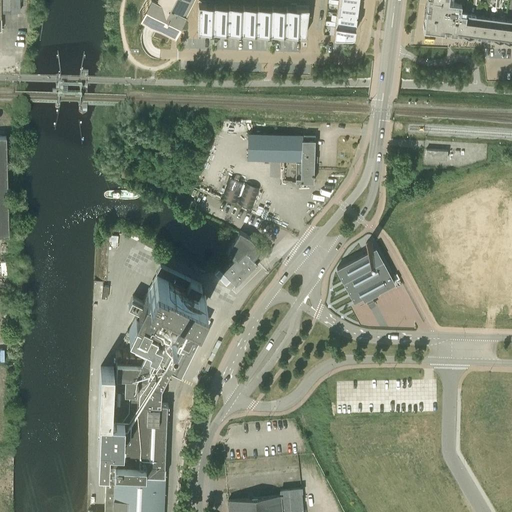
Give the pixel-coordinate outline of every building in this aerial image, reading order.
[(20,12),(19,0),(1,0),(2,12),(20,12)] [(145,0),(143,6),(148,9),(145,15),(149,18),(153,20),(174,31),(180,19),(181,17),(184,12),(185,10),(188,4),(189,3),(190,0),(145,0)] [(198,1),(198,4),(197,31),(305,34),(306,29),(308,8),(297,7),(297,4),(291,4),(291,1),(272,0),(259,0),(209,0),(209,1),(198,1)] [(511,0),(426,0),(425,7),(423,26),(511,38),(511,0)] [(337,4),(336,13),(356,15),(355,15),(356,13),(357,13),(358,4),(338,2),(337,4)] [(335,23),(335,24),(355,26),(354,26),(354,24),(355,24),(356,15),(336,13),(335,21),(335,23)] [(335,24),(335,26),(333,35),(350,35),(351,35),(352,35),(353,34),(353,33),(354,33),(354,32),(355,26),(335,24)] [(295,181),(313,182),(314,169),(315,135),(249,133),(248,158),(301,159),(300,161),(296,161),(295,181)] [(0,234),(9,234),(6,137),(0,137),(0,234)] [(425,158),(446,159),(447,150),(426,149),(425,158)] [(230,176),(222,197),(236,202),(244,182),(230,176)] [(179,211),(177,209),(178,208),(182,210),(185,205),(159,190),(130,180),(127,187),(125,186),(123,186),(122,186),(121,187),(120,188),(119,189),(119,190),(119,192),(119,193),(120,194),(121,195),(173,219),(176,219),(178,218),(180,216),(180,213),(179,211)] [(260,188),(246,182),(238,203),(252,208),(260,188)] [(234,259),(222,271),(219,267),(214,271),(226,283),(230,278),(236,284),(257,263),(253,259),(262,250),(247,236),(240,231),(225,251),(234,259)] [(375,248),(336,268),(354,302),(393,281),(375,248)] [(98,417),(100,417),(98,467),(108,467),(105,511),(163,511),(164,493),(165,466),(165,465),(168,403),(159,402),(160,387),(168,371),(181,377),(197,343),(184,337),(185,334),(187,334),(192,325),(194,326),(201,313),(198,312),(206,295),(198,291),(202,283),(168,267),(168,268),(160,264),(148,289),(149,289),(147,292),(145,291),(140,301),(132,297),(128,305),(137,309),(136,311),(141,313),(139,317),(136,315),(128,330),(140,335),(134,347),(144,352),(140,360),(117,359),(116,373),(113,372),(113,367),(100,366),(98,417)] [(207,378),(200,375),(196,387),(202,389),(207,378)] [(302,511),(301,494),(301,493),(301,488),(281,490),(280,495),(228,500),(228,501),(228,503),(229,511),(302,511)]
